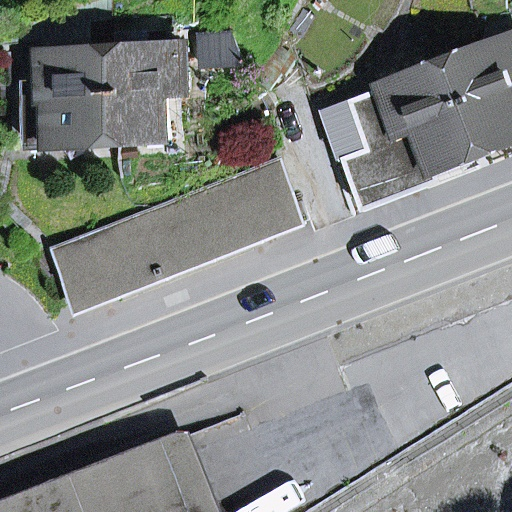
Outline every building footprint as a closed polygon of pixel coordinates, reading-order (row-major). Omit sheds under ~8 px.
[(34,100),(38,147),(121,143),(116,49),(91,51),(90,29),(113,28),(111,0),(98,0),(45,19),(47,88),(47,100),(34,100)] [(511,142),(511,21),(494,29),(500,45),(452,64),(486,152),(511,142)] [(202,54),(234,51),(220,32),(202,34),(202,54)] [(189,92),(187,45),(116,49),(121,143),(172,140),(170,93),(189,92)] [(486,152),(452,64),(352,102),(371,151),(347,160),(368,213),(431,189),(424,169),(436,164),(438,171),(440,170),(486,152)] [(34,100),(47,100),(47,88),(34,88),(34,100)] [(431,189),(445,183),(440,170),(438,171),(436,164),(424,169),(431,189)] [(60,254),(83,312),(304,224),(282,166),(60,254)] [(216,511),(185,438),(0,510),(0,511),(216,511)]
